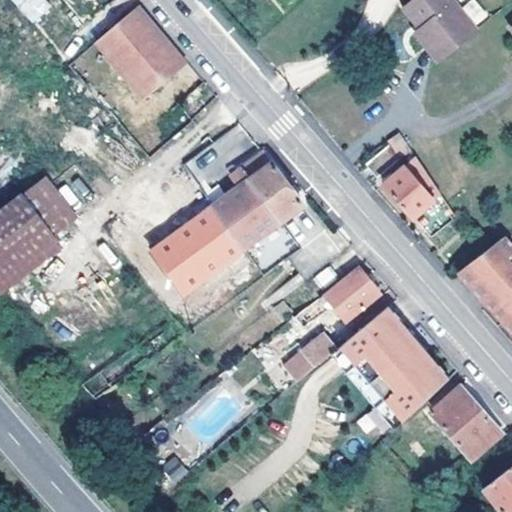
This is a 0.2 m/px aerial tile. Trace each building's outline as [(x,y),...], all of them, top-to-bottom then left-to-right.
[(14,0),(29,17),(42,6),(36,0),(14,0)] [(416,34),(433,53),(438,59),(474,30),(449,0),(411,0),(404,7),(421,29),(416,34)] [(470,0),(461,9),(476,24),(487,14),(473,0),(470,0)] [(135,7),(99,39),(145,91),(180,60),(158,34),(135,7)] [(375,175),(409,147),(398,130),(386,139),(389,143),(365,164),(375,175)] [(241,168),(248,178),(279,218),(299,203),(263,152),(241,168)] [(449,218),(423,188),(428,183),(411,159),(396,169),(385,179),(381,183),(411,215),(417,211),(428,220),(449,218)] [(229,177),(236,186),(248,178),(241,168),(237,171),(229,177)] [(47,175),(0,208),(0,294),(66,248),(58,235),(80,220),(72,207),(91,194),(79,177),(58,192),(47,175)] [(239,247),(279,218),(248,178),(236,186),(210,207),(239,247)] [(449,218),(456,213),(449,204),(428,183),(423,188),(449,218)] [(233,253),(239,247),(210,207),(198,215),(228,256),(233,253)] [(177,292),(228,256),(198,215),(147,253),(177,292)] [(279,218),(239,247),(260,274),(300,245),(279,218)] [(511,246),(503,236),(459,269),(474,287),(487,301),(493,297),(498,303),(503,309),(497,313),(511,329),(511,246)] [(160,304),(177,292),(147,253),(130,265),(142,282),(160,304)] [(325,265),(309,277),(319,289),(334,277),(325,265)] [(374,293),(354,266),(298,311),(304,319),(327,300),(342,318),(374,293)] [(493,297),(487,301),(497,313),(503,309),(498,303),(493,297)] [(333,348),(326,354),(391,430),(447,378),(403,325),(385,304),(333,348)] [(310,347),(320,359),(326,354),(333,348),(323,336),(310,347)] [(300,356),(310,366),(320,359),(310,347),(300,356)] [(426,411),(465,458),(498,431),(494,426),(460,391),(455,386),(426,411)] [(160,469),(176,484),(188,470),(171,455),(160,469)] [(511,511),(511,462),(478,489),(497,511),(511,511)]
